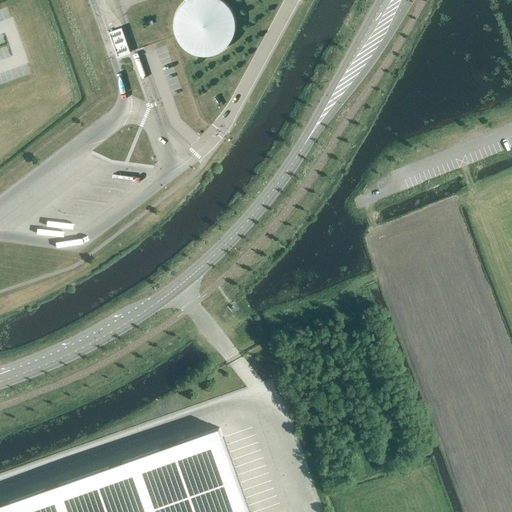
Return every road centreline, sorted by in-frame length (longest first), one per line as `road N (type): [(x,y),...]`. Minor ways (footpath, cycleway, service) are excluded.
road 1 (secondary): [(0,382),(107,334),(175,289),(271,193),(333,99)]
road 2 (unknown): [(0,145),(44,112),(53,81),(30,34),(0,30)]
road 3 (unknown): [(157,144),(156,107),(119,0)]
road 4 (secondary): [(333,99),(407,0)]
